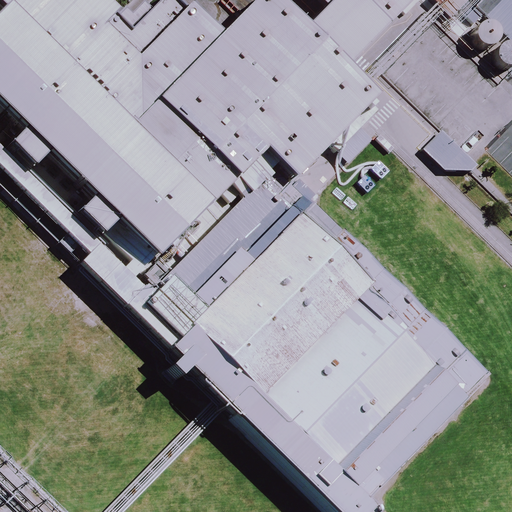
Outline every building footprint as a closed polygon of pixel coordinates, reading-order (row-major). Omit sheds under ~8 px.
[(258,188),(333,110),(222,4),(185,42),(148,8),(96,62),(31,0),(0,0),(0,144),(125,264),(227,158),(258,188)] [(314,85),(400,0),(332,0),(281,51),(314,85)] [(494,43),(495,39),(494,35),(493,32),(490,29),(487,27),(483,26),(479,27),(476,28),(473,31),(471,34),(471,38),(471,42),(473,45),(475,48),(478,50),(482,50),(486,50),(489,49),(492,46),(494,43)] [(511,64),(511,54),(511,53),(509,51),(506,49),(502,48),(499,49),(495,50),(493,53),(491,56),(490,59),(490,63),(492,66),(494,69),(498,71),(501,71),(505,71),(508,70),(511,67),(511,64)] [(438,133),(420,152),(441,173),(460,154),(438,133)] [(263,190),(121,328),(302,511),(397,511),(491,421),(263,190)]
